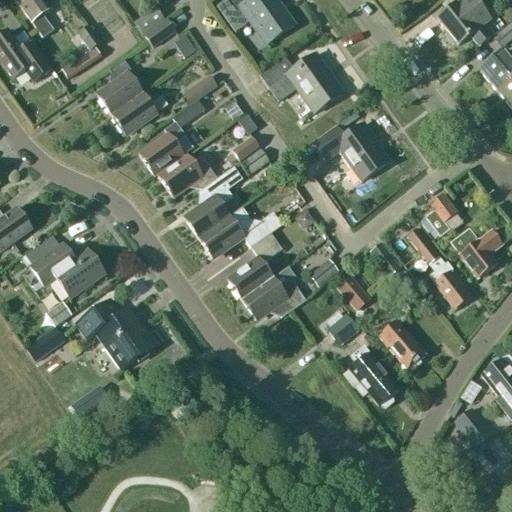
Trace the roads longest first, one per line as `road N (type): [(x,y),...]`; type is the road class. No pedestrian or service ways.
road 1 (unclassified): [(390,485),(271,396),(192,308),(119,203),(57,176),(0,116)]
road 2 (residential): [(475,151),(349,248),(269,135)]
road 3 (residential): [(390,485),(511,308)]
road 4 (residential): [(475,151),(357,0)]
road 5 (residential): [(251,106),(193,14),(196,0)]
